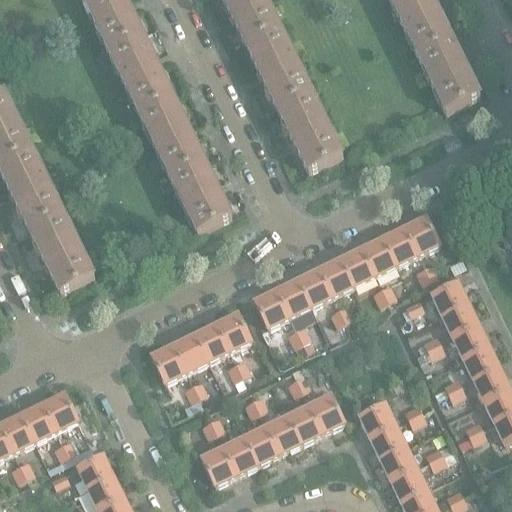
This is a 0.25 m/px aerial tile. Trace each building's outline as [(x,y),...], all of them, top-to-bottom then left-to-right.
[(144,41),(133,18),(123,0),(85,0),(83,1),(110,58),(144,41)] [(222,0),(247,52),(282,35),(265,0),(222,0)] [(429,0),(387,0),(419,64),(453,47),(442,24),(437,15),(429,0)] [(278,116),(313,100),(282,35),(247,52),(278,116)] [(140,122),(175,105),(144,41),(110,58),(140,122)] [(453,47),(419,64),(446,120),(481,104),(453,47)] [(0,175),(34,159),(6,100),(3,102),(0,103),(0,175)] [(278,116),(298,157),(309,181),(344,164),(313,100),(278,116)] [(205,169),(194,146),(175,105),(140,122),(171,186),(205,169)] [(65,222),(34,159),(0,175),(0,177),(30,239),(65,222)] [(232,225),(222,204),(205,169),(171,186),(198,242),(232,225)] [(95,285),(65,222),(30,239),(61,302),(95,285)] [(405,234),(419,263),(440,253),(427,224),(405,234)] [(398,273),(419,263),(405,234),(384,244),(398,273)] [(378,284),(398,273),(384,244),(363,255),(378,284)] [(356,294),(378,284),(363,255),(341,265),(356,294)] [(334,305),(356,294),(341,265),(320,276),(334,305)] [(426,276),(432,288),(439,285),(433,272),(426,276)] [(313,315),(334,305),(320,276),(299,286),(313,315)] [(432,288),(426,276),(418,279),(424,292),(432,288)] [(291,325),(313,315),(299,286),(277,297),(291,325)] [(433,301),(443,323),(469,311),(459,289),(433,301)] [(383,297),(389,309),(397,305),(391,293),(383,297)] [(291,325),(277,297),(255,308),(269,336),(291,325)] [(389,309),(383,297),(376,300),(382,312),(389,309)] [(420,308),(402,316),(406,323),(423,315),(420,308)] [(443,323),(454,345),(480,332),(469,311),(443,323)] [(340,317),(346,330),(354,326),(348,314),(340,317)] [(346,330),(340,317),(333,321),(339,333),(346,330)] [(216,331),(231,360),(253,349),(238,320),(216,331)] [(210,370),(231,360),(216,331),(195,341),(210,370)] [(454,345),(464,366),(490,353),(480,332),(454,345)] [(298,338),(304,350),(311,347),(305,334),(298,338)] [(304,350),(298,338),(290,342),(296,354),(304,350)] [(188,380),(210,370),(195,341),(174,351),(188,380)] [(428,358),(441,352),(438,344),(425,350),(428,358)] [(166,391),(188,380),(174,351),(152,362),(166,391)] [(441,352),(428,358),(432,365),(445,359),(441,352)] [(464,366),(474,388),(500,375),(490,353),(464,366)] [(245,368),(237,372),(243,384),(251,380),(245,368)] [(237,372),(230,376),(236,388),(243,384),(237,372)] [(301,375),(293,379),(297,387),(304,384),(305,384),(301,375)] [(474,388),(485,409),(511,396),(500,375),(474,388)] [(305,384),(297,387),(303,400),(311,396),(305,384)] [(297,387),(290,391),(296,403),(303,400),(297,387)] [(449,401),(462,395),(458,387),(446,393),(449,401)] [(202,389),(194,393),(200,405),(208,401),(202,389)] [(194,393),(187,397),(193,409),(200,405),(194,393)] [(462,395),(449,401),(453,408),(465,402),(462,395)] [(485,409),(495,431),(511,423),(511,398),(511,396),(485,409)] [(44,411),(58,440),(79,429),(65,400),(44,411)] [(309,412),(323,441),(345,431),(331,402),(309,412)] [(263,404),(255,408),(261,420),(268,417),(263,404)] [(193,409),(184,413),(189,422),(205,414),(200,405),(193,409)] [(255,408),(247,412),(253,424),(261,420),(255,408)] [(22,421),(36,450),(58,440),(44,411),(22,421)] [(370,445),(396,432),(386,411),(360,424),(370,445)] [(309,412),(288,423),(302,452),(323,441),(309,412)] [(409,426),(422,420),(418,413),(405,419),(409,426)] [(422,420),(409,426),(412,433),(425,427),(422,420)] [(0,432),(15,461),(36,450),(22,421),(0,432)] [(288,423),(267,433),(281,462),(302,452),(288,423)] [(511,423),(495,431),(506,453),(511,449),(511,423)] [(220,425),(212,429),(218,441),(225,438),(220,425)] [(212,429),(204,433),(210,445),(218,441),(212,429)] [(470,443),(483,437),(479,430),(467,436),(470,443)] [(0,432),(0,468),(15,461),(0,432)] [(407,454),(396,432),(370,445),(381,467),(407,454)] [(267,433),(245,444),(259,472),(281,462),(267,433)] [(483,437),(470,443),(474,451),(486,445),(483,437)] [(224,454),(238,483),(259,472),(245,444),(224,454)] [(64,453),(70,466),(78,462),(77,460),(71,449),(64,453)] [(70,466),(64,453),(56,457),(62,468),(63,470),(70,466)] [(70,466),(72,470),(94,459),(94,458),(91,453),(77,460),(78,462),(70,466)] [(238,483),(224,454),(202,465),(216,494),(238,483)] [(417,475),(407,454),(381,467),(391,488),(417,475)] [(430,469),(442,463),(439,456),(426,462),(430,469)] [(78,475),(89,497),(115,484),(104,462),(78,475)] [(442,463),(430,469),(433,477),(446,471),(442,463)] [(62,468),(47,475),(50,480),(50,481),(72,470),(70,466),(63,470),(62,468)] [(22,474),(28,487),(36,483),(29,470),(22,474)] [(28,487),(22,474),(14,477),(21,491),(28,487)] [(427,497),(417,475),(391,488),(401,510),(427,497)] [(65,481),(53,487),(57,496),(69,489),(65,481)] [(89,497),(96,511),(112,511),(125,506),(115,484),(89,497)] [(434,511),(427,497),(401,510),(402,511),(434,511)] [(450,511),(451,511),(463,506),(460,499),(447,505),(450,511)]
